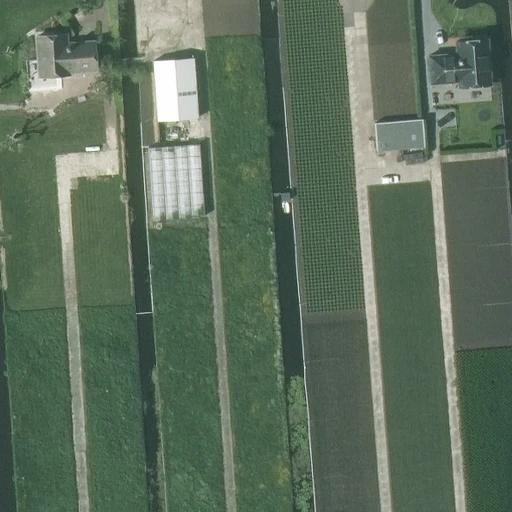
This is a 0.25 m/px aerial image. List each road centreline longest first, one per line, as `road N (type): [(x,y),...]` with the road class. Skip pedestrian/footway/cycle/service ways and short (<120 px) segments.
road 1 (track): [(459,511),(431,160)]
road 2 (track): [(385,511),(359,169)]
road 3 (track): [(82,511),(61,174)]
road 4 (track): [(230,511),(209,208)]
road 5 (track): [(359,169),(499,154)]
